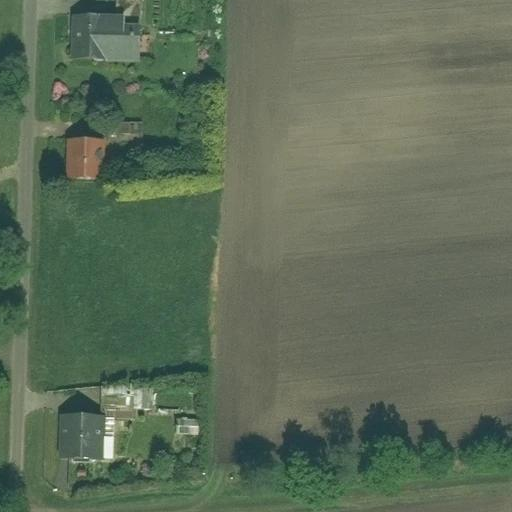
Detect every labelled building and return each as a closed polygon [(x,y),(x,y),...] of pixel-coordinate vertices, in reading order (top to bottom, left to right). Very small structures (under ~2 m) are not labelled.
[(137,0),(112,0),(113,13),(137,14),(137,0)] [(120,16),(71,15),(70,59),(134,61),(135,23),(120,23),(120,16)] [(138,125),(106,124),(105,136),(138,136),(138,125)] [(99,180),(101,141),(64,140),(63,179),(99,180)] [(99,460),(101,416),(59,415),(57,458),(99,460)]
